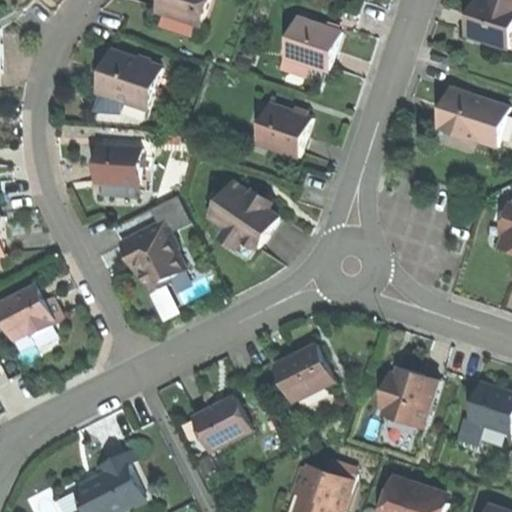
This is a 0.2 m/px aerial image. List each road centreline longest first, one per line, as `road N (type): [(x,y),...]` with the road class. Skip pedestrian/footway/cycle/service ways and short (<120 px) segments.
road 1 (residential): [(86,0),(46,74),(41,159),(58,212),(139,377)]
road 2 (residential): [(351,265),(356,197),(421,0)]
road 3 (residential): [(139,377),(351,265)]
road 4 (residential): [(511,335),(403,297),(351,265)]
road 5 (residential): [(17,447),(139,377)]
